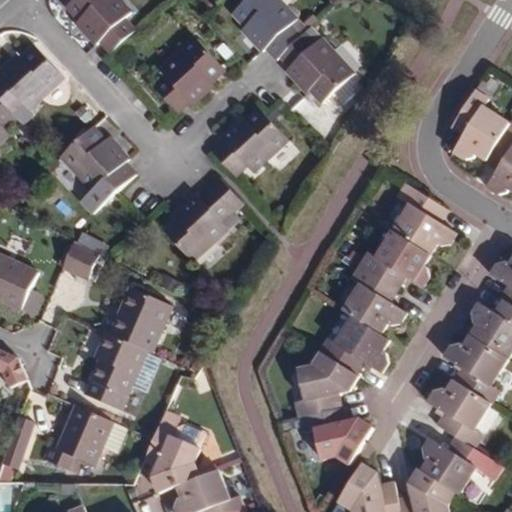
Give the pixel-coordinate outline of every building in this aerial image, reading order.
[(97,37),(100,41),(108,50),(132,29),(121,17),(128,11),(117,0),(68,0),(63,5),(80,23),(77,25),(93,41),(97,37)] [(280,52),(298,36),(288,25),(296,18),(279,0),(242,0),(231,11),(248,30),(244,33),(260,50),(264,46),(274,58),(280,52)] [(303,31),(298,36),(280,52),(292,65),(286,71),(302,89),(306,84),(323,102),(355,73),(324,38),(315,45),(303,31)] [(190,96),(193,99),(208,86),(205,84),(224,67),(193,33),(158,66),(166,74),(154,85),(176,109),(190,96)] [(0,104),(8,112),(21,101),(26,107),(60,76),(31,44),(14,61),(11,57),(0,66),(0,104)] [(479,154),(489,160),(511,125),(511,123),(486,107),(491,99),(476,90),(452,129),(467,138),(455,156),(468,163),(476,160),(479,154)] [(8,112),(0,104),(0,140),(7,134),(0,127),(0,126),(11,116),(8,112)] [(235,119),(218,137),(222,141),(212,150),(233,173),(246,162),(252,170),(287,138),(257,106),(238,123),(235,119)] [(113,195),(117,191),(137,173),(125,160),(129,157),(113,141),(110,144),(93,125),(61,154),(93,189),(101,182),(113,195)] [(511,191),(511,125),(489,160),(485,166),(494,172),(484,188),(498,196),(507,194),(510,190),(511,191)] [(388,231),(426,255),(433,244),(437,246),(447,242),(454,231),(439,221),(444,213),(403,185),(397,194),(407,201),(388,231)] [(199,196),(196,193),(176,211),(179,214),(162,229),(190,263),(226,231),(218,223),(232,212),(210,186),(199,196)] [(419,266),(426,255),(388,231),(372,258),(365,254),(357,268),(395,292),(403,278),(419,287),(426,276),(423,269),(419,266)] [(89,279),(101,256),(75,243),(63,268),(89,279)] [(0,300),(24,311),(41,274),(0,255),(0,300)] [(498,301),(501,303),(511,309),(511,263),(511,266),(506,262),(496,263),(488,277),(506,287),(498,301)] [(337,311),(351,319),(376,335),(382,325),(386,328),(397,323),(403,313),(388,303),(395,292),(357,268),(350,279),(355,282),(337,311)] [(112,335),(149,352),(153,353),(173,307),(132,288),(112,335)] [(471,338),(508,361),(511,355),(511,309),(501,303),(493,317),(478,306),(473,314),(472,325),(478,329),(471,338)] [(319,353),(321,355),(353,375),(362,361),(381,373),(388,362),(385,354),(381,353),(388,343),(376,335),(351,319),(336,345),(327,339),(319,353)] [(123,412),(149,352),(112,335),(107,334),(99,351),(104,353),(101,361),(86,395),(123,412)] [(459,370),(451,382),(491,407),(500,393),(491,388),(508,361),(471,338),(465,349),(460,346),(449,349),(442,359),(459,370)] [(104,353),(99,351),(95,359),(101,361),(104,353)] [(357,377),(353,375),(321,355),(312,371),(295,374),(305,404),(294,407),(299,419),(302,419),(340,409),(336,392),(351,388),(357,377)] [(473,433),(491,407),(451,382),(444,393),(441,391),(434,393),(428,404),(445,414),(436,428),(455,440),(473,452),(481,438),(473,433)] [(119,454),(130,430),(77,407),(58,449),(50,446),(44,460),(68,470),(74,457),(95,466),(104,447),(119,454)] [(340,409),(302,419),(306,435),(314,432),(323,462),(337,459),(348,466),(372,429),(358,421),(347,423),(343,408),(340,409)] [(0,475),(0,484),(10,485),(16,467),(19,469),(35,423),(21,418),(0,475)] [(178,487),(200,478),(192,461),(197,450),(170,438),(174,430),(163,425),(145,466),(155,471),(150,480),(157,495),(178,487)] [(181,427),(179,438),(203,444),(206,433),(181,427)] [(495,465),(473,452),(455,440),(448,452),(431,441),(425,452),(427,464),(431,467),(425,477),(455,495),(462,499),(480,471),(488,477),(495,465)] [(399,511),(397,498),(393,480),(376,484),(373,474),(361,466),(337,504),(350,511),(399,511)] [(200,478),(178,487),(183,499),(179,500),(175,511),(243,511),(237,496),(230,499),(220,471),(200,478)] [(444,511),(455,495),(425,477),(417,471),(408,486),(411,495),(397,498),(399,511),(444,511)]
